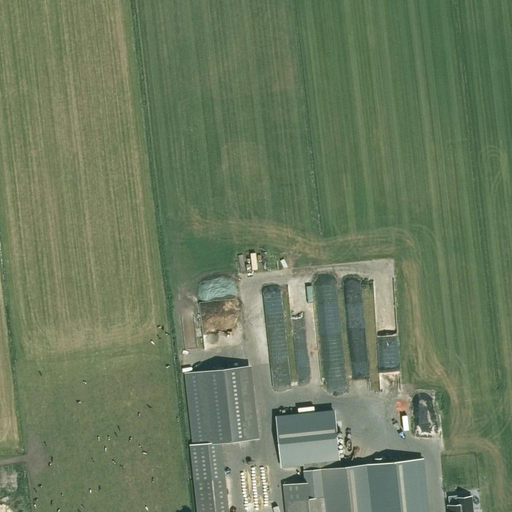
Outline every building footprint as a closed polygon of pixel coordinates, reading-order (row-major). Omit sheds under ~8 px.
[(300,346),(309,346),(309,338),(300,338),(300,346)] [(193,446),(221,443),(259,438),(251,365),(184,373),(193,444),(193,446)] [(303,463),(340,460),(336,413),(277,419),(282,465),(303,463)] [(304,471),(341,467),(340,460),(303,463),(304,471)] [(376,511),(371,463),(341,467),(304,471),(303,471),(306,499),(285,501),(286,511),(376,511)] [(460,507),(451,508),(451,511),(474,511),(474,499),(460,500),(460,507)]
